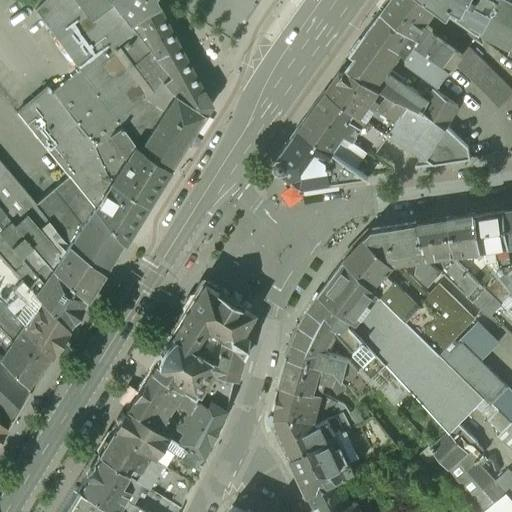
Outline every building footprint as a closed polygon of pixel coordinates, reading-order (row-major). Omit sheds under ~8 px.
[(113,0),(42,0),(34,8),(79,69),(105,103),(125,131),(129,126),(127,123),(149,90),(130,65),(135,61),(129,53),(146,40),(144,37),(113,0)] [(113,0),(144,37),(146,40),(172,74),(164,79),(174,94),(202,112),(203,111),(209,102),(176,42),(154,0),(113,0)] [(431,0),(387,0),(382,7),(383,7),(415,30),(414,32),(419,36),(454,61),(455,60),(463,50),(432,27),(434,25),(425,18),(436,3),(431,0)] [(497,0),(431,0),(436,3),(479,34),(482,28),(497,0)] [(511,0),(497,0),(482,28),(511,44),(511,0)] [(479,34),(436,3),(425,18),(434,25),(432,27),(463,50),(469,44),(479,34)] [(415,30),(383,7),(343,61),(344,61),(393,95),(410,102),(421,107),(444,127),(460,106),(435,89),(431,94),(425,89),(422,93),(413,86),(420,73),(401,59),(393,69),(408,80),(407,82),(388,68),(402,49),(414,32),(415,30)] [(449,67),(415,41),(419,36),(414,32),(402,49),(407,52),(409,58),(439,80),(449,67)] [(454,61),(419,36),(415,41),(449,67),(450,67),(454,61)] [(172,74),(146,40),(129,53),(135,61),(130,65),(149,90),(127,123),(129,126),(125,131),(137,147),(166,166),(202,112),(174,94),(164,79),(172,74)] [(511,91),(511,86),(469,44),(463,50),(455,60),(499,104),(511,91)] [(393,95),(344,61),(340,67),(341,69),(327,88),(367,116),(370,118),(379,106),(398,119),(410,102),(393,95)] [(79,69),(52,90),(69,111),(75,118),(84,111),(89,117),(90,115),(105,103),(79,69)] [(367,116),(327,88),(299,126),(332,150),(334,147),(345,130),(354,136),(367,116)] [(433,163),(470,157),(468,148),(444,127),(421,107),(410,102),(398,119),(379,106),(370,118),(409,145),(433,163)] [(125,131),(105,103),(90,115),(106,139),(109,136),(123,158),(110,178),(145,201),(166,166),(137,147),(125,131)] [(75,118),(69,111),(37,137),(67,174),(92,205),(110,178),(105,170),(94,142),(75,118)] [(332,150),(299,126),(277,156),(278,166),(302,183),(369,173),(334,147),(332,150)] [(354,136),(345,130),(334,147),(369,173),(395,169),(394,163),(374,149),(374,148),(368,144),(368,145),(354,136)] [(433,163),(409,145),(405,150),(408,167),(433,163)] [(34,200),(0,160),(0,206),(26,238),(38,227),(55,247),(62,237),(33,201),(34,200)] [(92,205),(67,174),(34,200),(33,201),(62,237),(66,242),(101,270),(120,240),(92,205)] [(145,201),(110,178),(92,205),(120,240),(121,240),(145,201)] [(0,206),(0,251),(35,290),(36,289),(51,266),(26,238),(0,206)] [(504,207),(475,211),(480,247),(496,244),(499,260),(511,276),(511,259),(504,207)] [(475,211),(446,216),(452,251),(463,249),(480,247),(475,211)] [(446,216),(417,220),(427,255),(443,252),(444,259),(459,275),(466,266),(452,251),(446,216)] [(366,234),(392,260),(417,256),(427,255),(417,220),(373,227),(366,234)] [(101,270),(66,242),(62,237),(55,247),(38,227),(26,238),(51,266),(84,297),(101,270)] [(392,260),(366,234),(345,257),(373,284),(391,302),(398,308),(409,296),(394,281),(392,283),(381,273),(393,261),(392,260)] [(490,272),(463,249),(452,251),(466,266),(482,282),(490,272)] [(35,290),(0,251),(0,297),(0,298),(50,352),(67,325),(36,289),(35,290)] [(427,255),(417,256),(416,269),(429,281),(441,268),(427,255)] [(373,284),(345,257),(319,290),(350,314),(373,284)] [(401,269),(393,261),(381,273),(392,283),(394,281),(409,296),(398,308),(417,326),(417,327),(440,350),(473,316),(438,282),(429,291),(404,267),(401,269)] [(84,297),(51,266),(36,289),(67,325),(84,297)] [(482,282),(466,266),(459,275),(470,288),(474,291),(482,282)] [(247,307),(205,281),(201,282),(170,333),(208,355),(235,363),(243,332),(248,312),(249,313),(247,307)] [(319,290),(318,292),(308,306),(300,320),(330,336),(335,325),(342,327),(346,331),(345,338),(354,348),(356,346),(365,338),(360,332),(347,319),(350,314),(319,290)] [(50,352),(0,298),(0,320),(13,335),(9,339),(10,340),(6,345),(0,354),(0,357),(28,385),(50,352)] [(398,308),(391,302),(360,332),(365,338),(378,351),(450,429),(459,420),(485,393),(440,350),(417,327),(417,326),(398,308)] [(330,336),(300,320),(292,339),(287,354),(336,367),(360,397),(373,386),(347,355),(324,347),(330,336)] [(170,333),(169,332),(152,360),(152,361),(149,367),(194,395),(204,401),(209,394),(224,405),(235,363),(208,355),(170,333)] [(365,338),(356,346),(370,359),(378,351),(365,338)] [(336,367),(287,354),(280,380),(318,390),(319,385),(314,384),(315,377),(333,381),(336,367)] [(0,418),(5,423),(28,385),(0,357),(0,418)] [(149,367),(148,367),(125,405),(165,430),(174,435),(180,426),(173,421),(184,404),(186,406),(194,395),(149,367)] [(350,426),(356,423),(346,402),(323,392),(318,390),(280,380),(272,409),(271,409),(273,418),(291,455),(336,433),(350,426)] [(204,401),(194,395),(186,406),(184,404),(173,421),(180,426),(174,435),(202,453),(224,407),(223,406),(224,405),(209,394),(204,401)] [(165,430),(125,405),(111,428),(151,453),(165,430)] [(356,423),(350,426),(367,461),(399,446),(374,415),(356,423)] [(479,440),(459,420),(450,429),(476,456),(484,449),(479,440)] [(111,428),(96,452),(123,469),(178,503),(190,478),(151,453),(111,428)] [(450,429),(436,441),(433,438),(428,442),(484,508),(508,490),(476,456),(450,429)] [(174,435),(165,430),(151,453),(190,478),(202,453),(174,435)] [(336,433),(291,455),(308,490),(350,470),(353,468),(336,433)] [(123,469),(96,452),(76,485),(103,501),(123,469)] [(173,511),(178,503),(123,469),(103,501),(113,507),(119,511),(129,511),(136,502),(150,511),(173,511)] [(350,470),(308,490),(318,511),(326,511),(351,500),(343,484),(354,478),(350,470)] [(129,511),(119,511),(113,507),(103,501),(76,485),(75,486),(76,486),(59,511),(150,511),(136,502),(129,511)] [(484,508),(478,511),(511,511),(511,495),(508,490),(484,508)] [(351,500),(326,511),(373,511),(365,493),(351,500)]
